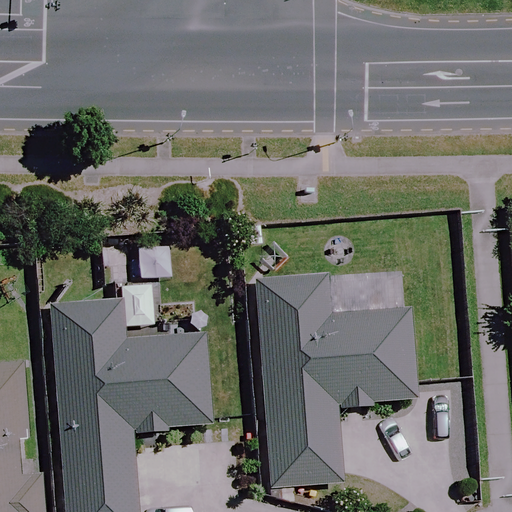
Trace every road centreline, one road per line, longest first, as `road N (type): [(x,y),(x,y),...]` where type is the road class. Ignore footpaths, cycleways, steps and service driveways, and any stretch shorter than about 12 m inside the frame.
road 1 (secondary): [(511,60),(196,71)]
road 2 (secondary): [(196,71),(0,74)]
